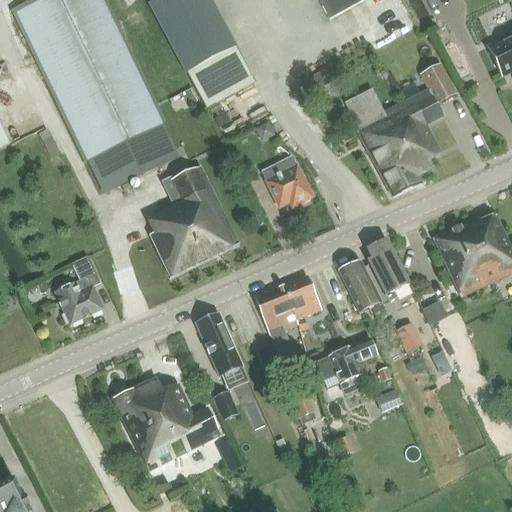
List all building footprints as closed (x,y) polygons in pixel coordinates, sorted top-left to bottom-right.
[(102,0),(33,0),(13,10),(86,162),(87,162),(103,195),(178,159),(129,59),(131,59),(102,0)] [(235,49),(208,0),(157,0),(148,5),(184,76),(186,75),(235,49)] [(317,0),(329,21),(366,0),(317,0)] [(377,0),(372,3),(388,36),(407,27),(393,0),(377,0)] [(511,75),(511,77),(511,36),(487,49),(502,79),(511,75)] [(253,85),(235,49),(186,75),(205,110),(253,85)] [(374,100),(349,113),(357,128),(354,129),(392,201),(420,186),(417,180),(432,173),(427,162),(440,156),(426,129),(443,120),(436,106),(456,95),(440,65),(417,76),(426,92),(397,107),(382,115),(374,100)] [(0,123),(0,149),(9,146),(0,123)] [(292,159),(271,169),(262,174),(266,182),(264,183),(278,210),(288,205),(291,210),(314,198),(298,166),(296,167),(292,159)] [(172,206),(146,219),(154,235),(148,238),(170,282),(239,247),(200,169),(200,168),(192,172),(172,182),(171,179),(161,184),(172,206)] [(459,299),(511,275),(511,255),(496,218),(479,225),(478,222),(434,242),(459,299)] [(392,293),(408,285),(385,242),(366,252),(370,261),(366,263),(384,298),(387,303),(395,299),(392,293)] [(87,259),(72,266),(80,283),(54,295),(69,327),(103,312),(92,289),(100,285),(87,259)] [(377,323),(386,318),(388,317),(387,315),(360,263),(337,275),(359,317),(371,311),(377,323)] [(320,312),(306,278),(282,289),(296,322),(301,320),(320,312)] [(297,326),(296,322),(282,289),(253,301),(268,335),(272,344),(285,339),(282,332),(297,326)] [(218,315),(194,326),(218,379),(242,369),(218,315)] [(401,329),(394,333),(407,356),(422,348),(411,324),(401,329)] [(328,360),(315,365),(322,382),(335,376),(343,396),(359,389),(356,381),(363,378),(359,368),(377,360),(369,341),(327,359),(328,360)] [(451,372),(442,355),(432,360),(441,377),(451,372)] [(155,380),(112,401),(148,474),(158,469),(168,465),(191,453),(221,439),(206,410),(192,417),(177,385),(162,393),(155,380)] [(304,393),(291,398),(299,420),(305,418),(313,415),(304,393)] [(213,401),(223,423),(238,416),(227,394),(213,401)] [(317,418),(305,420),(308,433),(301,435),(303,442),(321,438),(317,418)] [(314,466),(335,459),(330,444),(309,451),(314,466)] [(28,511),(14,482),(0,488),(0,511),(28,511)]
